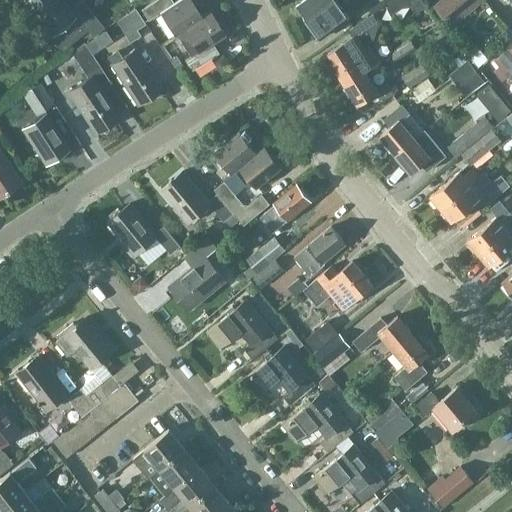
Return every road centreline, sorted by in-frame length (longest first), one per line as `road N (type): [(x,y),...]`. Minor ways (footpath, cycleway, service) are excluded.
road 1 (residential): [(511,369),(359,198),(312,131),(280,58)]
road 2 (residential): [(291,511),(45,209)]
road 3 (residential): [(45,209),(280,58)]
